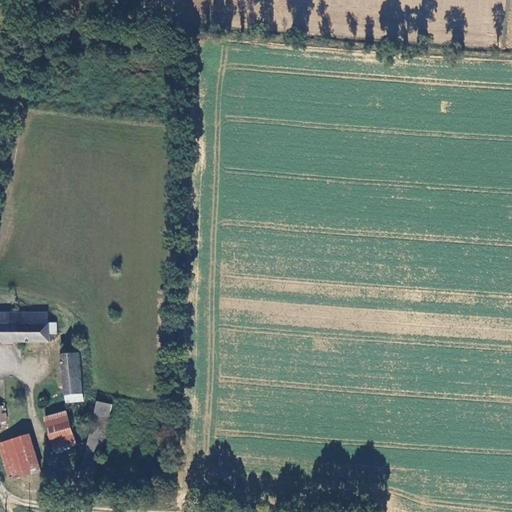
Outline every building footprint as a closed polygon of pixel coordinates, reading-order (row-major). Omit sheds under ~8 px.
[(0,318),(0,345),(50,345),(50,318),(0,318)] [(63,359),(66,397),(82,396),(79,357),(63,359)] [(66,409),(42,416),(53,453),(77,446),(66,409)] [(101,409),(81,483),(95,486),(114,412),(101,409)] [(0,451),(7,480),(40,472),(31,434),(0,440),(0,451)]
